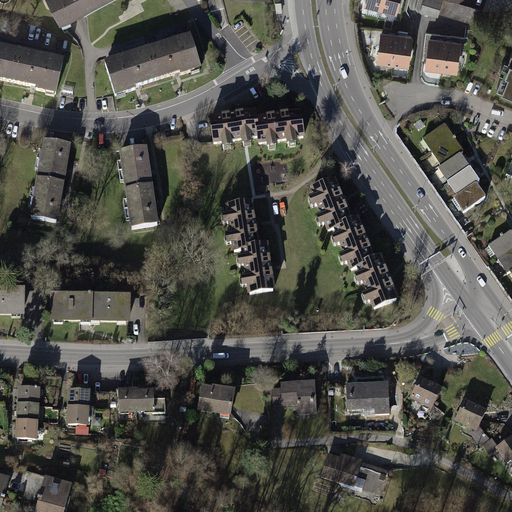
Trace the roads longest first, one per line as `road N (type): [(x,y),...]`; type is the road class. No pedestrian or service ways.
road 1 (tertiary): [(0,351),(123,356),(388,343),(421,336),(468,309)]
road 2 (secondary): [(488,297),(361,103),(329,0)]
road 3 (residential): [(259,69),(142,120),(92,126),(0,111)]
road 4 (secondary): [(325,96),(375,186),(468,309)]
road 5 (residential): [(511,497),(389,437),(270,444)]
